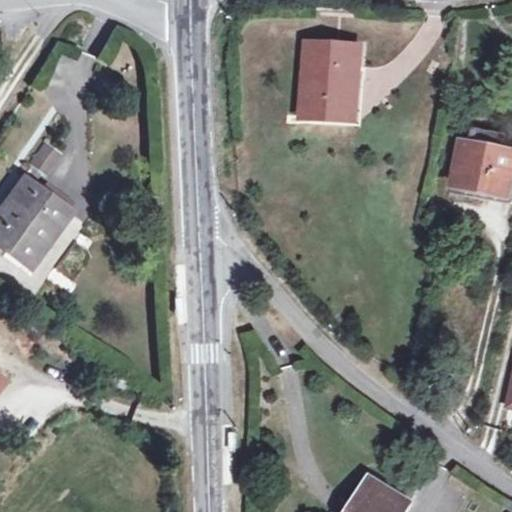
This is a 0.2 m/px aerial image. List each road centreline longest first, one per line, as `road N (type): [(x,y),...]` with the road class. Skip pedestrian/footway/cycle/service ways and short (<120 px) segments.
road 1 (residential): [(511,489),(387,401),(286,316),(234,253),(199,237)]
road 2 (secondary): [(199,237),(208,511)]
road 3 (secondary): [(194,1),(199,237)]
